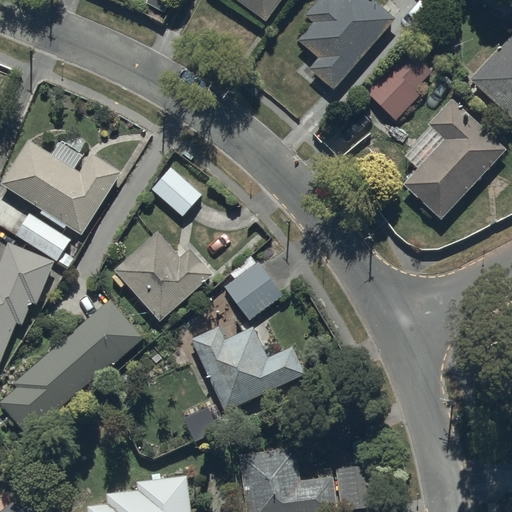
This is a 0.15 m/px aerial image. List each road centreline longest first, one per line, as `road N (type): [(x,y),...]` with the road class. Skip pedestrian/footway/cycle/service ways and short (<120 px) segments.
road 1 (residential): [(0,7),(166,80),(229,121),(327,220),(398,321)]
road 2 (residential): [(398,321),(447,511)]
road 3 (residential): [(398,321),(511,266)]
